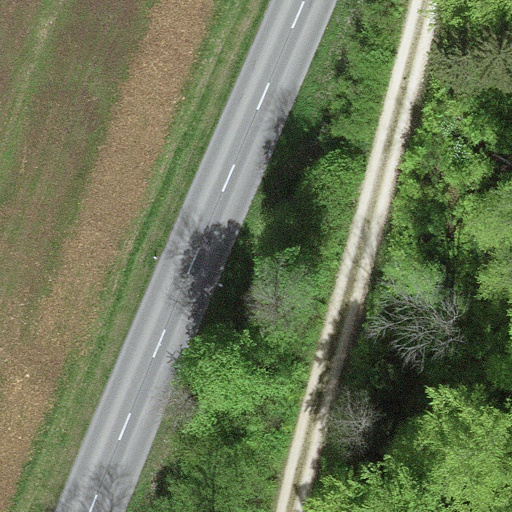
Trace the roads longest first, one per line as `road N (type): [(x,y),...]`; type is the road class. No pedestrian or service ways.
road 1 (tertiary): [(304,0),(89,511)]
road 2 (track): [(429,0),(292,511)]
